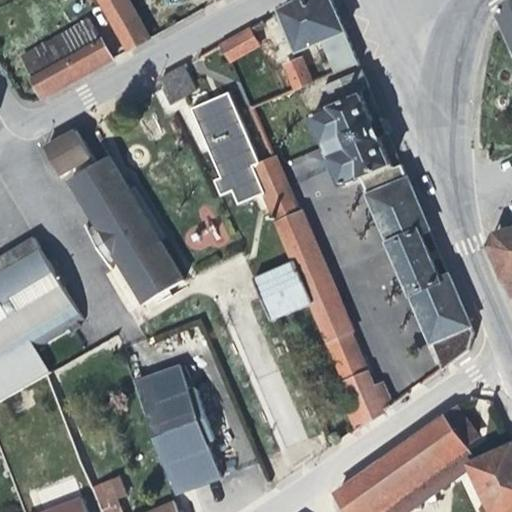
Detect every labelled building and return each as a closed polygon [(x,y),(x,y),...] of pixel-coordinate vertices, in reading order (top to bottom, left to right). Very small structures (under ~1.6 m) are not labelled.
[(102,0),(130,53),(150,42),(127,0),(102,0)] [(282,17),(300,59),(327,48),(339,76),(361,68),(334,5),(325,1),(321,0),(314,0),(309,3),(282,17)] [(511,9),(505,14),(501,22),(511,44),(511,9)] [(22,61),(34,79),(103,42),(99,35),(92,22),(22,61)] [(223,49),(231,65),(261,51),(252,33),(223,49)] [(45,100),(114,62),(103,42),(34,79),(45,100)] [(162,82),(173,107),(199,95),(187,67),(162,82)] [(304,67),(289,73),(298,93),(313,87),(304,67)] [(394,169),(390,167),(379,143),(391,138),(389,132),(385,122),(373,127),(361,99),(362,94),(371,90),(364,74),(321,93),(330,114),(308,123),(339,192),(360,182),(365,196),(408,178),(406,173),(404,169),(402,170),(397,170),(394,169)] [(89,164),(76,136),(64,142),(46,152),(59,179),(89,164)] [(111,264),(128,297),(136,310),(175,290),(108,162),(91,170),(67,183),(85,217),(92,230),(111,264)] [(303,219),(299,221),(274,163),(253,173),(284,245),(305,236),(309,234),(303,219)] [(418,203),(408,178),(365,196),(441,374),(467,355),(474,337),(450,280),(440,285),(433,269),(420,239),(431,233),(418,203)] [(111,264),(92,230),(83,235),(102,269),(111,264)] [(511,235),(503,238),(492,254),(511,296),(511,235)] [(301,286),(323,277),(305,236),(284,245),(293,268),(301,286)] [(0,376),(83,327),(57,282),(34,242),(0,262),(0,376)] [(254,286),(273,327),(311,310),(308,303),(301,286),(293,268),(254,286)] [(301,286),(308,303),(331,294),(334,294),(325,276),(323,277),(301,286)] [(348,334),(331,294),(308,303),(311,310),(326,343),(348,334)] [(348,334),(326,343),(354,410),(346,413),(355,434),(389,410),(380,388),(372,392),(348,334)] [(143,413),(191,395),(178,361),(130,379),(143,413)] [(198,393),(191,395),(143,413),(176,499),(222,480),(208,445),(216,441),(198,393)] [(457,414),(337,499),(346,511),(378,511),(466,450),(471,447),(473,444),(474,440),(475,437),(457,414)] [(481,468),(480,467),(466,450),(378,511),(417,511),(448,490),(464,479),(481,468)] [(489,511),(511,511),(511,451),(480,467),(481,468),(464,479),(473,499),(481,495),(489,511)] [(91,493),(97,507),(113,501),(123,498),(117,483),(91,493)] [(81,511),(76,498),(38,511),(81,511)] [(117,511),(113,501),(97,507),(98,511),(117,511)]
